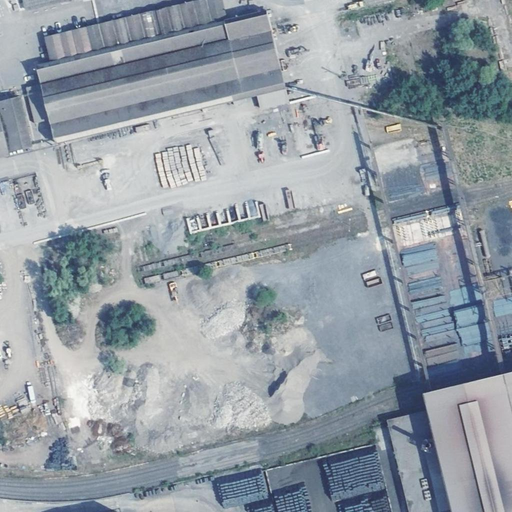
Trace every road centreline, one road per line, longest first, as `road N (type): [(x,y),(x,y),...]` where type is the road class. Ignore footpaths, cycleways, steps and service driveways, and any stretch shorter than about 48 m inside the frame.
road 1 (track): [(329,48),(495,8),(511,63)]
road 2 (track): [(8,241),(24,375),(0,394)]
